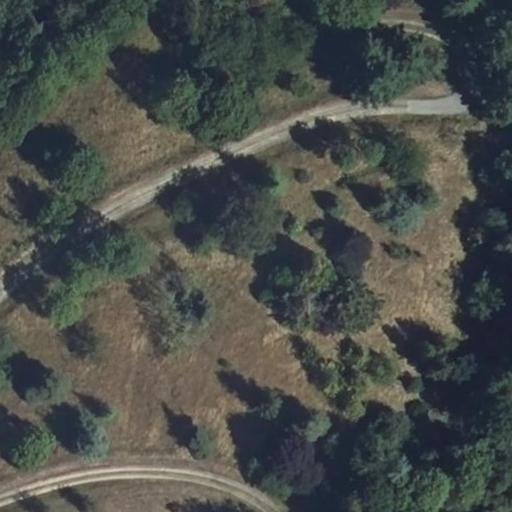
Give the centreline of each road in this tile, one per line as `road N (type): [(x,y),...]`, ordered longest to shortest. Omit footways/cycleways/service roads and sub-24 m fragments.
road 1 (track): [(278,0),(298,33),(399,26),(453,48),(465,87),(440,107),(357,111),(236,150),(0,295)]
road 2 (track): [(0,507),(135,478),(226,497),(246,511)]
